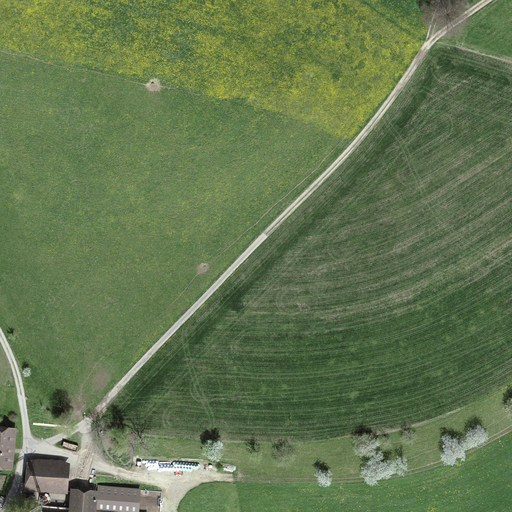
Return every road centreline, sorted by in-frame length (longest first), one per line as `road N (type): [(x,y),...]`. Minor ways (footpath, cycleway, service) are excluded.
road 1 (track): [(27,451),(97,410),(358,140),(430,41)]
road 2 (track): [(27,451),(18,380),(0,333)]
